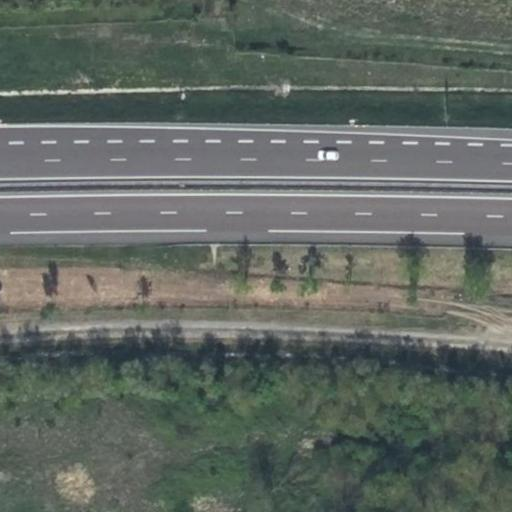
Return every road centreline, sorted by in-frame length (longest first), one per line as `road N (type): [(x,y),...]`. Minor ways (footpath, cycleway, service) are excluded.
road 1 (motorway): [(511,166),(217,158),(0,163)]
road 2 (motorway): [(0,217),(511,218)]
road 3 (track): [(262,0),(511,44)]
